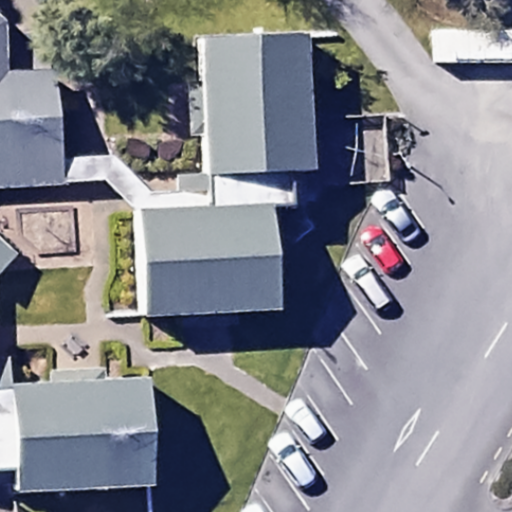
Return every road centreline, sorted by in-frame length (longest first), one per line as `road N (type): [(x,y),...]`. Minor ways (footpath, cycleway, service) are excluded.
road 1 (unclassified): [(511,298),(378,511)]
road 2 (unclassified): [(511,193),(357,0)]
